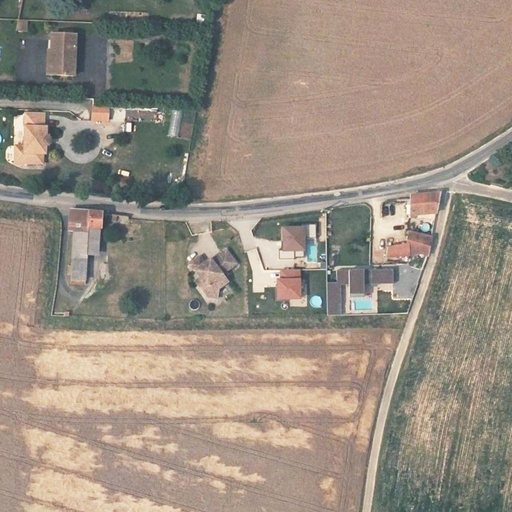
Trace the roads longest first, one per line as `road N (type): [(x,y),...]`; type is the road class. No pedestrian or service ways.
road 1 (tertiary): [(0,191),(171,211),(232,209),(449,176)]
road 2 (unclassified): [(449,176),(384,412),(366,511)]
